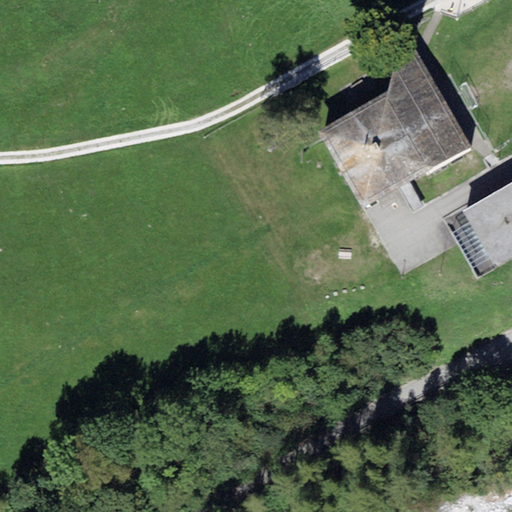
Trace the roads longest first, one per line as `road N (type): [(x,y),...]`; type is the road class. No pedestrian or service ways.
road 1 (track): [(0,158),(62,155),(211,122),(455,0)]
road 2 (unclassified): [(208,511),(343,423),(511,343)]
